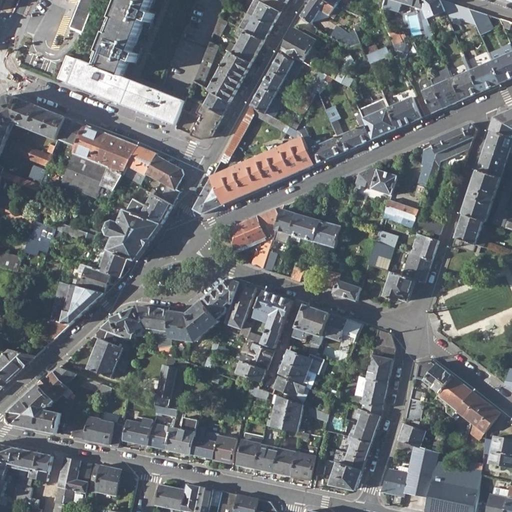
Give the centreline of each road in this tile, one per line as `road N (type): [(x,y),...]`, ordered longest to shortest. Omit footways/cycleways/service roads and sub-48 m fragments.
road 1 (residential): [(484,105),(186,239)]
road 2 (residential): [(484,105),(485,125),(416,335)]
road 3 (residential): [(0,74),(212,158)]
road 4 (residential): [(364,510),(416,335)]
road 5 (residential): [(212,158),(300,0)]
road 6 (residential): [(125,289),(0,407)]
road 7 (residential): [(0,435),(153,467)]
road 8 (residential): [(153,467),(297,496)]
road 9 (residential): [(303,293),(416,335)]
road 10 (residential): [(416,335),(511,407)]
